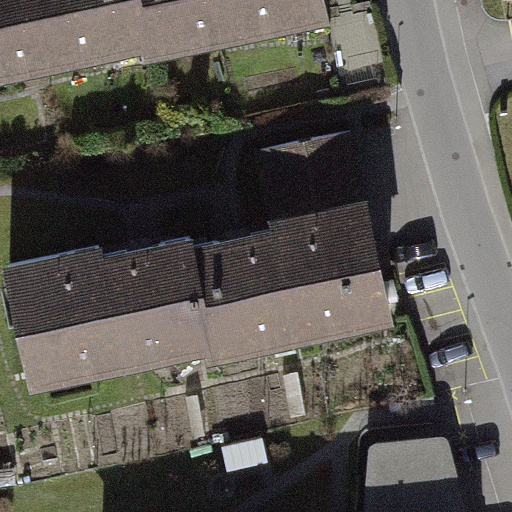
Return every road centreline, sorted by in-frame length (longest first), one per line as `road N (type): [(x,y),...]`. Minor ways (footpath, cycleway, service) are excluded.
road 1 (residential): [(430,0),(471,191),(511,318)]
road 2 (unknown): [(511,385),(369,424),(343,436),(266,507),(235,511)]
